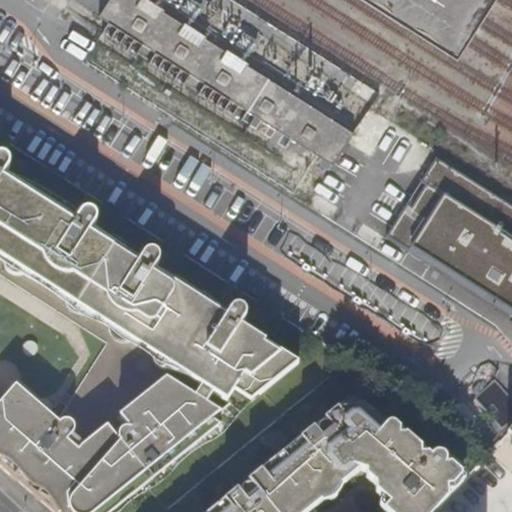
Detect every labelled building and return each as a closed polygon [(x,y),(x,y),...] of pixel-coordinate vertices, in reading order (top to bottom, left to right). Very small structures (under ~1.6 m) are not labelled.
[(110,0),(99,18),(108,24),(292,140),(335,167),(356,134),(250,67),(251,65),(244,61),(228,51),(227,53),(208,41),(209,38),(189,26),(185,24),(184,26),(165,14),(167,11),(148,0),(110,0)] [(375,0),(459,53),(492,0),(375,0)] [(220,314),(149,268),(153,261),(155,258),(154,253),(153,251),(150,249),(145,249),(142,250),(141,251),(136,260),(87,228),(93,219),(94,215),(93,214),(90,210),(86,209),(83,209),(81,210),(74,220),(3,174),(8,165),(9,162),(8,160),(7,158),(3,155),(0,154),(0,258),(201,389),(226,404),(237,394),(253,404),(301,366),(234,322),(239,314),(240,312),(240,307),(236,303),(233,302),(228,303),(226,305),(220,314)] [(511,205),(437,158),(389,237),(511,315),(511,205)] [(129,501),(223,427),(210,421),(215,411),(166,380),(120,416),(131,431),(129,432),(125,430),(123,430),(120,432),(118,434),(118,441),(117,441),(107,427),(84,444),(79,448),(66,437),(71,432),(72,427),(72,425),(70,422),(68,421),(64,421),(62,421),(60,423),(16,385),(0,403),(0,465),(15,478),(43,502),(53,511),(102,511),(124,495),(129,501)] [(308,511),(323,499),(327,498),(331,499),(335,497),(338,492),(338,487),(359,471),(360,468),(363,467),(366,477),(372,483),(380,506),(388,511),(389,511),(437,511),(463,485),(463,480),(466,476),(464,461),(452,449),(441,442),(437,440),(434,441),(429,443),(425,441),(419,442),(418,435),(389,410),(382,413),(360,397),(339,397),(337,399),(334,395),(320,407),(324,413),(321,414),(317,416),(314,421),(310,416),(297,426),(305,436),(262,467),(256,459),(243,469),(246,474),(244,476),(240,477),(235,480),(232,477),(217,489),(219,491),(192,511),(308,511)] [(84,444),(71,432),(66,437),(79,448),(84,444)]
